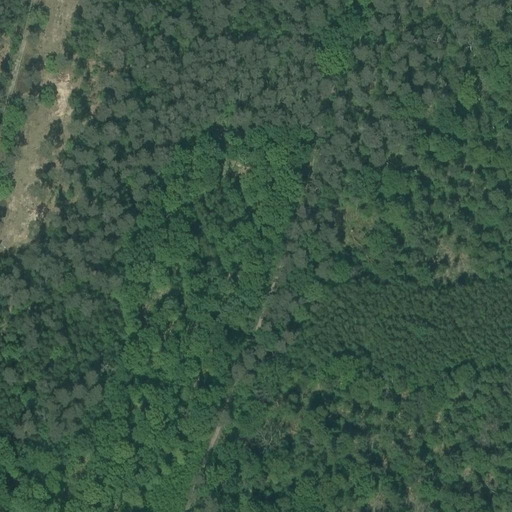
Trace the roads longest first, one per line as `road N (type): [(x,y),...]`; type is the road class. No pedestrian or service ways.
road 1 (track): [(360,0),(256,331),(184,511)]
road 2 (track): [(35,0),(0,146)]
